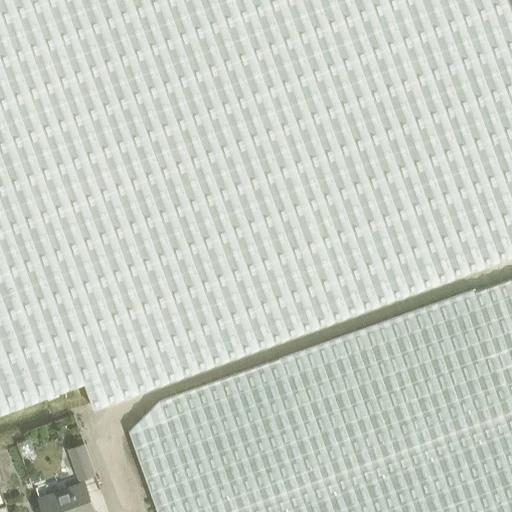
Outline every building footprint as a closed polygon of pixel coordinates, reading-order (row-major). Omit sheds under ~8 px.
[(0,0),(0,412),(47,396),(64,389),(76,385),(84,382),(94,409),(511,257),(511,13),(507,0),(0,0)] [(511,511),(511,277),(473,292),(472,289),(155,402),(125,433),(156,511),(511,511)] [(30,439),(17,443),(22,458),(35,454),(30,439)] [(80,480),(94,475),(83,445),(69,450),(80,480)] [(94,511),(84,482),(39,498),(43,511),(94,511)]
